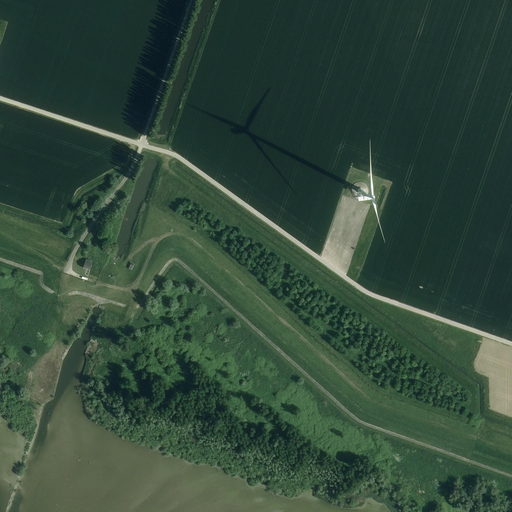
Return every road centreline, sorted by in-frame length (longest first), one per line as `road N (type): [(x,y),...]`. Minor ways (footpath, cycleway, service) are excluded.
road 1 (track): [(130,290),(137,310),(176,262),(356,423),(511,478)]
road 2 (track): [(511,450),(368,397),(186,235),(161,236),(136,285)]
road 3 (track): [(511,465),(364,412),(177,249),(164,251),(136,285)]
road 4 (unclassified): [(67,271),(137,157),(191,0)]
road 5 (track): [(362,289),(479,375),(488,410),(511,419)]
road 6 (track): [(0,206),(64,227),(81,190),(136,159)]
road 7 (track): [(136,285),(117,288),(0,247)]
